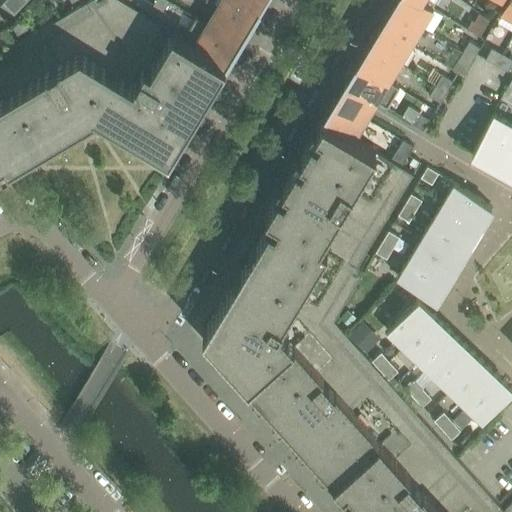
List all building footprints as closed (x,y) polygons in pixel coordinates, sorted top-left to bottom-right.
[(0,168),(93,113),(95,112),(96,111),(169,155),(226,61),(183,35),(147,14),(146,14),(122,0),(88,0),(0,53),(0,168)] [(162,12),(169,0),(155,0),(152,5),(162,12)] [(259,6),(249,0),(218,0),(216,5),(210,15),(206,21),(238,42),(242,35),(259,6)] [(433,7),(422,0),(393,0),(390,6),(422,25),(433,7)] [(511,0),(505,0),(501,9),(511,15),(511,0)] [(422,25),(390,6),(379,25),(410,44),(422,25)] [(481,35),(490,19),(480,11),(476,19),(473,17),(468,27),(481,35)] [(238,42),(206,21),(196,15),(195,15),(183,35),(226,61),(238,42)] [(28,28),(22,17),(11,24),(17,34),(28,28)] [(410,44),(379,25),(367,43),(399,63),(410,44)] [(480,46),(469,39),(463,50),(474,57),(480,46)] [(399,63),(367,43),(356,62),(388,82),(399,63)] [(496,64),(503,52),(492,46),(486,58),(496,64)] [(467,67),(474,57),(463,50),(456,61),(467,67)] [(507,69),(511,61),(511,57),(503,52),(496,64),(507,69)] [(388,82),(356,62),(345,81),(377,100),(388,82)] [(453,80),(442,73),(436,84),(446,90),(453,80)] [(355,136),(367,117),(370,111),(377,100),(345,81),(338,92),(323,117),(355,136)] [(446,90),(436,84),(429,94),(440,101),(446,90)] [(423,128),(430,118),(419,111),(413,122),(423,128)] [(492,162),(511,125),(511,121),(494,112),(472,151),(492,162)] [(394,386),(380,370),(334,319),(364,269),(358,265),(414,172),(355,136),(323,117),(266,212),(269,213),(265,221),(268,223),(243,265),(228,290),(207,325),(208,337),(220,351),(229,361),(255,391),(252,394),(259,401),(262,398),(272,409),(319,462),(316,465),(322,472),(326,469),(342,488),(339,491),(346,498),(349,495),(364,511),(506,511),(504,509),(497,502),(459,459),(456,455),(394,386)] [(511,125),(492,162),(511,172),(511,125)] [(406,157),(413,146),(414,145),(403,138),(395,151),(406,157)] [(432,183),(438,172),(427,165),(421,176),(432,183)] [(492,204),(454,181),(442,200),(480,223),(492,204)] [(415,209),(422,199),(411,192),(405,203),(415,209)] [(480,223),(442,200),(431,219),(469,242),(480,223)] [(409,220),(415,209),(405,203),(398,214),(409,220)] [(469,242),(431,219),(420,237),(458,260),(469,242)] [(393,247),(400,236),(389,229),(382,240),(393,247)] [(458,260),(420,237),(408,256),(446,279),(458,260)] [(387,257),(393,247),(382,240),(376,251),(387,257)] [(446,279),(408,256),(397,275),(435,298),(446,279)] [(403,344),(433,312),(417,297),(387,329),(403,344)] [(348,310),(341,317),(348,324),(355,317),(348,310)] [(419,360),(449,327),(433,312),(403,344),(419,360)] [(434,375),(465,342),(449,327),(419,360),(434,375)] [(450,390),(481,357),(465,342),(434,375),(450,390)] [(390,360),(382,351),(373,360),(381,369),(390,360)] [(466,405),(497,373),(481,357),(450,390),(466,405)] [(389,378),(398,370),(390,360),(381,369),(389,378)] [(482,420),(511,388),(511,387),(497,373),(466,405),(482,420)] [(423,387),(415,378),(405,386),(414,396),(423,387)] [(431,396),(423,387),(414,396),(422,405),(431,396)] [(452,420),(444,410),(434,419),(443,428),(452,420)] [(460,429),(452,420),(443,428),(451,437),(460,429)]
